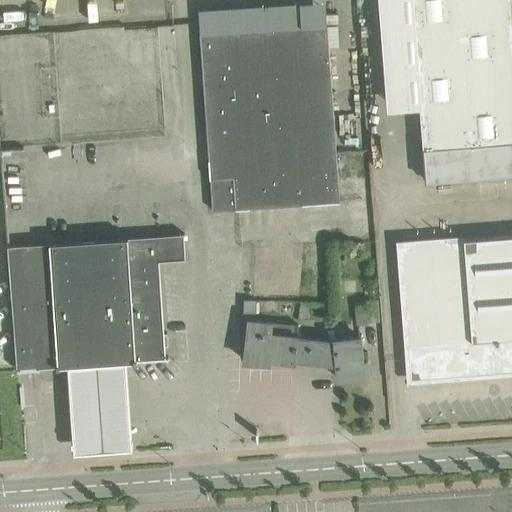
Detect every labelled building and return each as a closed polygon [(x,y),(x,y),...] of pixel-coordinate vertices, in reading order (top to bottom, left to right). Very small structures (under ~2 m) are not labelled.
[(411,0),(416,67),(511,60),(511,11),(511,0),(411,0)] [(200,33),(212,210),(340,202),(327,24),(200,33)] [(511,60),(416,67),(425,181),(511,174),(511,60)] [(159,260),(186,259),(184,233),(8,246),(16,350),(17,370),(40,369),(40,367),(57,365),(57,367),(68,367),(127,363),(137,362),(137,360),(168,358),(168,357),(165,357),(164,345),(159,260)] [(511,234),(400,243),(409,359),(411,379),(511,371),(511,234)] [(294,360),(294,359),(296,337),(298,324),(255,320),(255,299),(244,299),(243,320),(248,321),(244,360),(269,362),(269,358),(294,360)] [(368,322),(367,304),(354,304),(356,322),(368,322)] [(368,376),(367,361),(362,361),(360,336),(335,338),(335,341),(337,363),(338,378),(368,376)] [(337,363),(335,341),(296,337),(294,359),(337,363)] [(127,363),(68,367),(73,459),(133,455),(127,363)]
